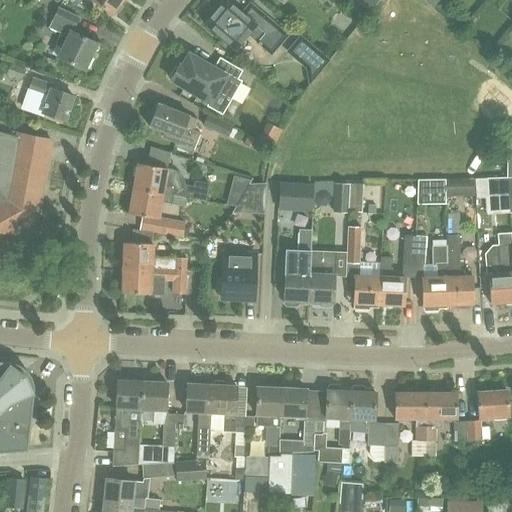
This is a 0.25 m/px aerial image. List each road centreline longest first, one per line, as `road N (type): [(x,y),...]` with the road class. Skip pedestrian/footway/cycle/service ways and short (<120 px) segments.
road 1 (residential): [(511,344),(403,357),(82,343)]
road 2 (residential): [(82,343),(102,138),(118,84),(166,0)]
road 3 (residential): [(64,511),(82,343)]
